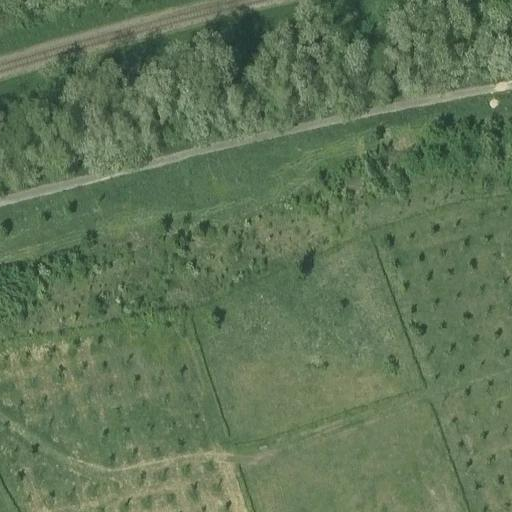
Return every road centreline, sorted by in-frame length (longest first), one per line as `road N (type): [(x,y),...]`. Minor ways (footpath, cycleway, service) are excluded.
road 1 (track): [(0,202),(511,87)]
road 2 (track): [(266,455),(248,462),(188,457),(108,476),(70,467),(0,420)]
